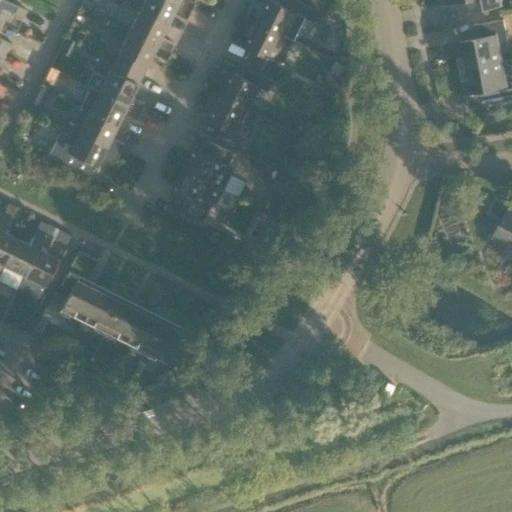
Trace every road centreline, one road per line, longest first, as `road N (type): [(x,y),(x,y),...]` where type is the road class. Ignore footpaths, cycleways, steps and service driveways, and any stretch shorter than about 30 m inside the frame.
road 1 (tertiary): [(0,460),(241,392),(290,368),(323,328)]
road 2 (track): [(467,414),(201,511)]
road 3 (residential): [(134,198),(233,0)]
road 4 (unclassified): [(511,409),(467,414),(323,328)]
road 5 (tertiary): [(323,328),(402,158)]
road 6 (tertiary): [(402,158),(382,0)]
road 7 (residential): [(5,133),(74,0)]
